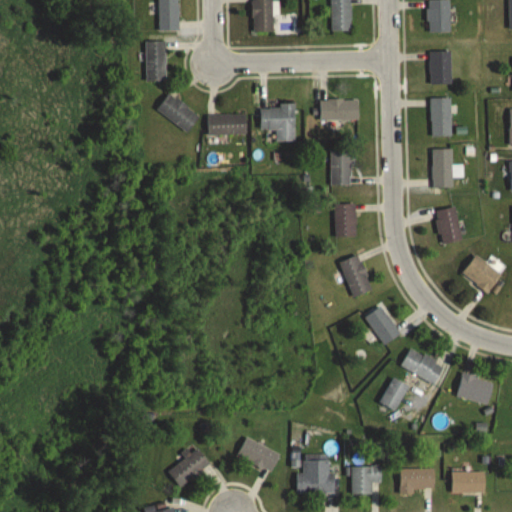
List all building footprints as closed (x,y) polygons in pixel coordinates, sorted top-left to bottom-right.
[(157,0),(158,30),(178,30),(177,0),(157,0)] [(271,0),(251,0),(252,32),(271,32),(271,0)] [(330,0),(330,30),(351,30),(350,0),(330,0)] [(449,0),(427,0),(427,32),(449,32),(449,0)] [(145,42),(145,80),(165,80),(165,42),(145,42)] [(450,84),(450,50),(429,50),(429,84),(450,84)] [(156,112),(188,130),(199,112),(166,93),(156,112)] [(430,136),(450,136),(450,97),(430,97),(430,136)] [(357,98),(319,98),(319,119),(357,119),(357,98)] [(294,141),(294,105),(260,105),(260,129),(275,129),(275,141),(294,141)] [(206,114),(206,134),(246,134),(246,114),(206,114)] [(431,149),(431,188),(452,188),(452,149),(431,149)] [(329,185),(352,185),(352,150),(329,150),(329,185)] [(334,236),(355,236),(355,203),(334,203),(334,236)] [(441,245),(462,239),(454,206),(433,212),(441,245)] [(371,291),(359,255),(339,262),(352,298),(371,291)] [(461,274),(487,293),(501,274),(474,255),(461,274)] [(381,344),(398,335),(381,306),(365,316),(381,344)] [(444,367),(411,346),(400,364),(432,385),(444,367)] [(455,397),(487,405),(493,382),(461,373),(455,397)] [(408,385),(392,376),(377,402),(394,411),(408,385)] [(279,455),(246,437),(236,454),(269,472),(279,455)] [(167,472),(180,488),(210,463),(197,447),(167,472)] [(296,472),(296,494),(332,494),(331,456),(302,456),(302,472),(296,472)] [(380,483),(380,466),(351,466),(351,495),(371,495),(371,483),(380,483)] [(433,468),(398,468),(398,490),(433,490),(433,468)] [(483,471),(450,471),(450,492),(483,492),(483,471)]
